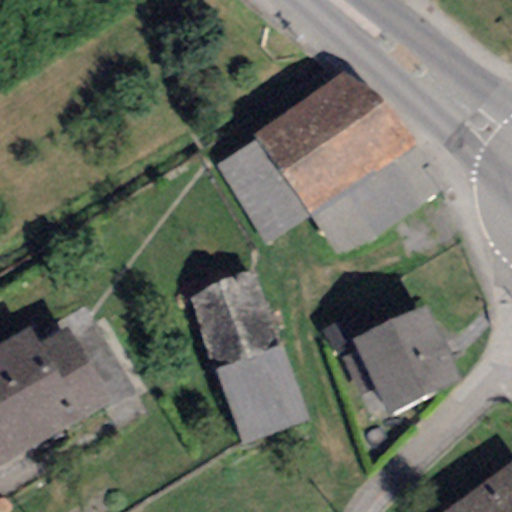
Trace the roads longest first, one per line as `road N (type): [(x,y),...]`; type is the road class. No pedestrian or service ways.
road 1 (secondary): [(330,0),(511,138)]
road 2 (unclassified): [(370,511),(511,345)]
